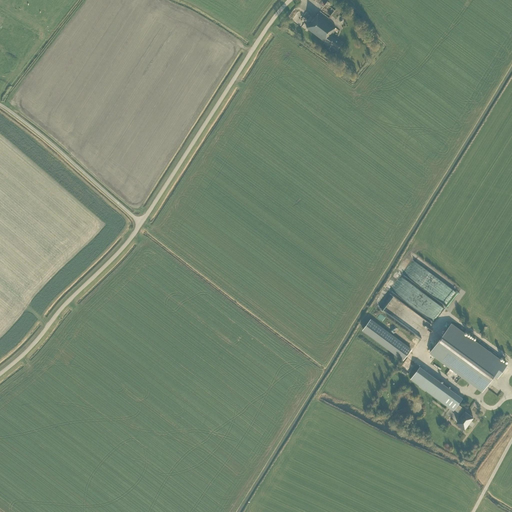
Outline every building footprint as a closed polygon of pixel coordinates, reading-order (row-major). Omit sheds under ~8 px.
[(320,11),(329,18),(336,9),(327,1),(320,11)] [(325,40),(336,49),(341,43),(330,34),(335,27),(317,13),(306,28),(324,41),(325,40)] [(405,285),(410,289),(413,285),(408,282),(409,280),(402,276),(400,280),(406,284),(405,285)] [(392,291),(389,296),(399,300),(400,300),(401,301),(403,297),(392,291)] [(380,312),(377,316),(383,321),(386,317),(380,312)] [(410,349),(370,320),(363,330),(403,359),(410,349)] [(451,324),(430,352),(483,391),(495,374),(498,377),(507,365),(451,324)] [(470,421),(473,417),(467,412),(468,410),(464,407),(463,408),(458,404),(462,398),(420,367),(411,379),(453,410),(454,409),(462,415),(457,422),(465,428),(468,424),(471,421),(470,421)]
